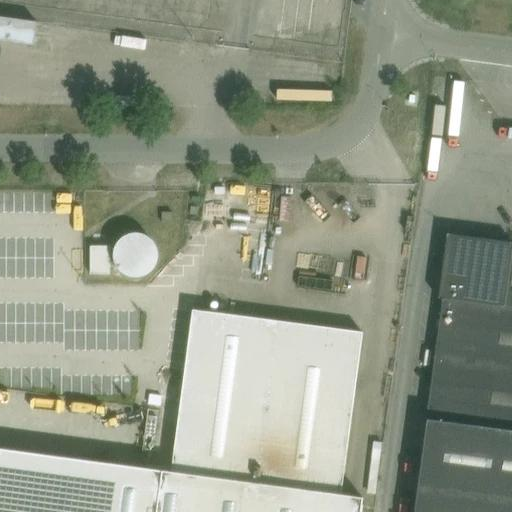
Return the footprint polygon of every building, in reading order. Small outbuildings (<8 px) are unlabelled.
[(0,42),(34,47),(37,23),(0,18),(0,42)] [(161,223),(172,224),(172,213),(162,213),(161,223)] [(154,245),(152,243),(152,242),(150,240),(149,239),(147,238),(144,236),(140,235),(137,234),(133,234),(130,235),(128,235),(126,236),(123,238),(121,240),(119,241),(118,243),(117,244),(116,246),(115,247),(115,249),(114,252),(113,255),(113,258),(114,260),(114,262),(115,264),(116,266),(117,269),(119,271),(121,272),(122,274),(125,275),(126,276),(129,277),(132,278),(134,278),(137,278),(139,278),(141,277),(144,276),(146,275),(148,273),(150,272),(152,270),(153,268),(155,266),(156,263),(156,261),(157,259),(157,257),(157,254),(157,252),(156,250),(155,247),(154,245)] [(511,511),(511,248),(451,240),(431,393),(416,500),(414,511),(511,511)] [(90,247),(90,275),(109,275),(109,247),(90,247)] [(161,471),(155,511),(360,511),(362,497),(340,494),(353,393),(361,334),(193,312),(182,393),(172,472),(161,471)] [(0,511),(155,511),(161,471),(0,449),(0,511)]
